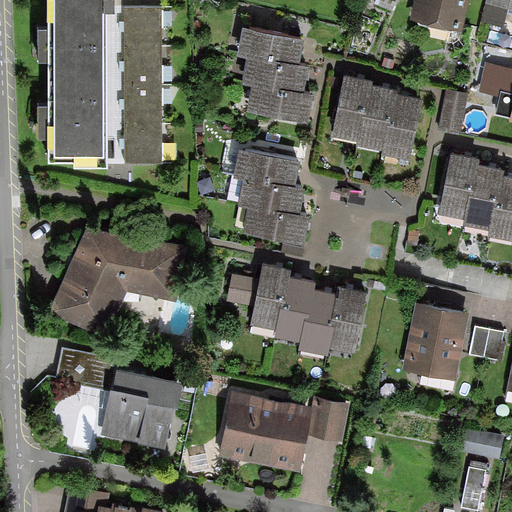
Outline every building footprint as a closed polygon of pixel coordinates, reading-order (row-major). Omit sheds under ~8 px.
[(111,0),(51,0),(54,157),(102,156),(99,5),(111,5),(111,0)] [(464,0),(414,0),(409,21),(456,32),(464,0)] [(159,9),(130,9),(131,162),(160,161),(159,9)] [(290,60),(295,40),(238,28),(233,51),(243,53),(237,80),(249,83),(244,107),(300,119),(306,93),(297,91),(303,63),(290,60)] [(363,81),(340,77),(329,132),(354,138),(353,144),(378,149),(376,155),(404,161),(416,104),(387,98),(388,93),(362,87),(363,81)] [(286,162),(235,151),(230,175),(237,177),(231,207),(244,210),(239,231),(299,245),(305,217),(291,214),(297,188),(281,184),(286,162)] [(472,161),(445,156),(434,211),(457,216),(456,224),(483,229),(482,235),(509,240),(511,227),(511,182),(494,179),(495,173),(470,168),(472,161)] [(175,299),(182,246),(83,229),(49,314),(104,334),(122,291),(175,299)] [(258,283),(234,278),(230,299),(253,303),(250,321),(275,326),(273,334),(297,338),(295,349),(324,354),(325,349),(349,354),(362,293),(331,286),(329,294),(306,289),(307,284),(281,279),(282,272),(261,268),(258,283)] [(468,314),(412,304),(400,372),(456,382),(468,314)] [(506,332),(480,327),(475,353),(501,358),(506,332)] [(177,383),(118,372),(106,437),(165,447),(177,383)] [(310,410),(236,396),(225,454),(299,469),(306,436),(343,443),(350,406),(312,398),(310,410)] [(505,436),(466,429),(461,455),(500,463),(505,436)] [(486,470),(468,466),(460,507),(478,510),(486,470)] [(109,498),(71,490),(66,511),(161,511),(141,508),(139,511),(127,511),(107,508),(109,498)]
